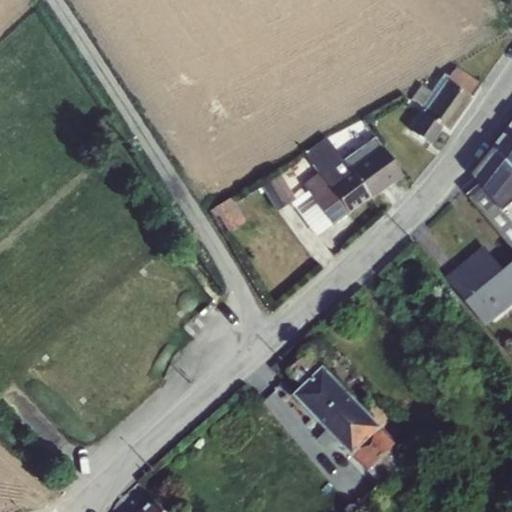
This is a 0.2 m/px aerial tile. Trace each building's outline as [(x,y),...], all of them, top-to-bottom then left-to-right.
[(410,132),(429,145),(441,128),(448,133),(480,84),(455,67),(410,132)] [(511,130),(496,151),(511,167),(511,130)] [(337,153),(369,199),(401,177),(373,137),(350,153),(346,148),(337,153)] [(369,199),(337,153),(326,139),(305,153),(318,173),(303,185),(307,191),(292,203),(314,236),(369,199)] [(511,184),(511,167),(496,151),(473,179),(495,204),(511,184)] [(270,178),(276,204),(295,200),(289,174),(270,178)] [(511,264),(504,271),(484,248),(446,279),(486,328),(511,306),(511,264)] [(309,353),(320,365),(332,355),(321,342),(309,353)] [(320,365),(309,353),(288,373),(302,389),(323,368),(320,365)] [(323,368),(302,389),(294,397),(353,458),(382,432),(384,430),(323,368)] [(382,432),(353,458),(369,475),(396,447),(382,432)] [(396,447),(369,475),(383,489),(411,460),(397,445),(396,447)] [(164,511),(153,500),(140,511),(164,511)]
